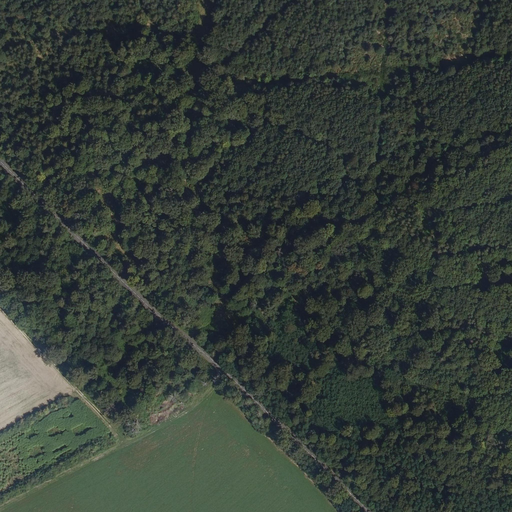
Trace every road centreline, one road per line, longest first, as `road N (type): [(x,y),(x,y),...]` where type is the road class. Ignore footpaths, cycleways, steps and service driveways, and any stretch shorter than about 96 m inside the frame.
road 1 (secondary): [(0,161),(369,511)]
road 2 (track): [(183,337),(511,157)]
road 3 (track): [(306,450),(511,437)]
